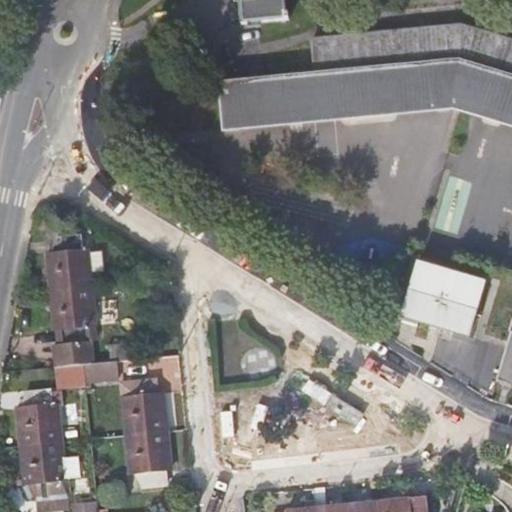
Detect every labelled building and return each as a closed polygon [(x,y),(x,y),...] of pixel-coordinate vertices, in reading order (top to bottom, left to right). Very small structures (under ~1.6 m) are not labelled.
[(241,0),(243,22),(286,18),(284,0),(241,0)] [(455,108),(511,124),(511,40),(462,25),(392,31),(313,39),(316,74),(220,83),(224,129),(455,108)] [(48,254),(51,291),(92,287),(88,250),(85,251),(83,235),(58,238),(59,253),(48,254)] [(419,263),(403,316),(469,336),(485,282),(419,263)] [(96,325),(92,287),(51,291),(55,330),(66,328),(68,344),(56,345),(58,367),(85,364),(95,363),(91,325),(96,325)] [(511,330),(498,380),(511,384),(511,330)] [(111,346),(112,361),(118,360),(140,358),(138,343),(111,346)] [(119,375),(118,360),(112,361),(95,363),(85,364),(86,379),(119,375)] [(60,388),(87,386),(86,379),(85,364),(58,367),(60,388)] [(123,383),(128,435),(168,431),(164,395),(159,395),(157,379),(123,383)] [(350,419),(356,409),(308,379),(302,389),(350,419)] [(19,409),(22,447),(62,443),(59,405),(53,406),(51,390),(28,392),(29,408),(19,409)] [(172,469),(168,431),(128,435),(131,473),(142,472),(144,487),(168,485),(167,470),(172,469)] [(62,443),(22,447),(26,484),(23,485),(27,500),(38,500),(39,511),(48,511),(69,509),(66,481),(82,479),(79,457),(64,459),(62,443)] [(348,511),(380,511),(379,502),(357,505),(356,484),(346,485),(348,505),(348,511)] [(328,508),(326,487),(315,488),(317,500),(317,508),(317,511),(348,511),(348,505),(328,508)] [(427,511),(426,497),(379,502),(380,511),(427,511)] [(305,502),(306,510),(317,508),(317,500),(305,502)]
